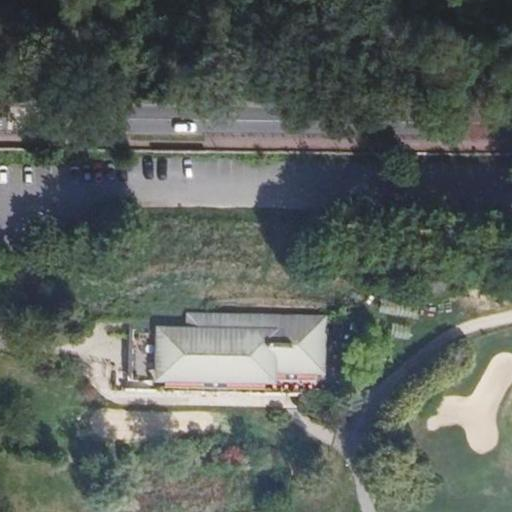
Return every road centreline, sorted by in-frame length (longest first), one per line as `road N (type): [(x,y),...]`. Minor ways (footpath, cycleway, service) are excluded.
road 1 (residential): [(511,123),(0,119)]
road 2 (track): [(511,313),(471,321),(424,347),(377,392),(357,425),(368,511)]
